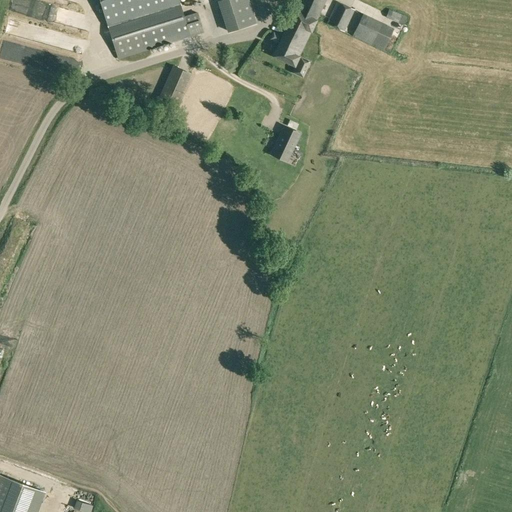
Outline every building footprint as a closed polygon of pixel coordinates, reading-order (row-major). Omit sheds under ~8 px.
[(99,0),(118,58),(203,32),(197,13),(184,17),(179,0),(99,0)] [(218,0),(217,0),(228,32),(256,24),(250,5),(248,0),(218,0)] [(299,0),(289,21),(311,31),(325,0),(299,0)] [(327,23),(344,31),(354,10),(337,2),(327,23)] [(386,18),(404,26),(407,16),(389,9),(386,18)] [(353,36),(383,50),(392,30),(380,24),(362,16),(353,36)] [(292,72),(303,77),(310,61),(299,56),(311,31),(289,21),(282,36),(273,32),(270,39),(279,43),(273,56),(295,66),(292,72)] [(93,32),(94,24),(84,24),(84,32),(93,32)] [(62,30),(23,26),(21,38),(47,41),(46,43),(61,44),(62,30)] [(77,50),(81,41),(70,36),(66,46),(77,50)] [(156,103),(175,111),(191,74),(172,66),(156,103)] [(271,154),(287,161),(300,133),(284,126),(271,154)] [(0,474),(0,511),(37,511),(45,492),(0,474)]
